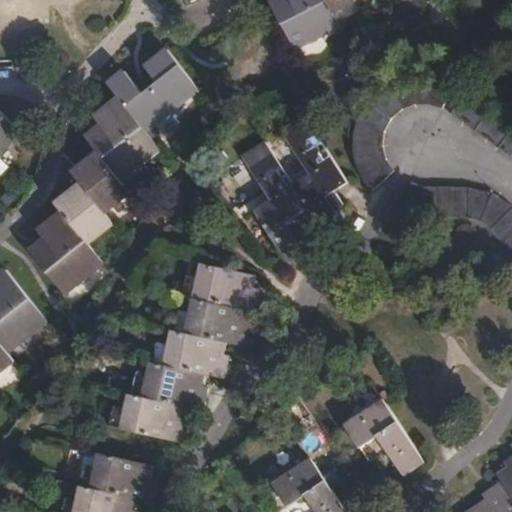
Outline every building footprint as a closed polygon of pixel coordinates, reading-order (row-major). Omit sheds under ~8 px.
[(0,0),(0,64),(81,64),(117,25),(116,0),(0,0)] [(334,13),(327,0),(273,0),(271,1),(296,51),(341,28),(334,13)] [(327,0),(334,13),(357,2),(355,0),(327,0)] [(110,84),(120,97),(148,131),(199,91),(169,50),(147,67),(161,85),(146,96),(127,71),(110,84)] [(373,190),(394,173),(388,160),(384,153),(384,143),(385,135),(388,127),(392,120),(397,115),(405,109),(412,106),(420,105),(428,105),(435,106),(437,108),(451,81),(440,78),(431,75),(421,75),(407,77),(401,80),(388,86),(379,92),(365,106),(360,114),(356,123),(355,132),(353,148),(354,158),(357,168),(366,182),(373,190)] [(511,120),(465,87),(448,112),(511,157),(511,120)] [(87,135),(100,152),(121,179),(160,149),(148,131),(120,97),(96,115),(102,124),(87,135)] [(0,109),(0,152),(21,130),(0,109)] [(311,176),(296,187),(310,209),(329,238),(345,228),(335,211),(343,206),(336,192),(349,183),(307,119),(284,132),(311,176)] [(310,209),(296,187),(267,143),(245,159),(272,201),(258,211),(291,263),(308,253),(298,236),(305,231),(297,217),(310,209)] [(74,172),(82,183),(105,213),(131,192),(121,179),(100,152),(74,172)] [(57,203),(63,211),(89,244),(113,224),(105,213),(82,183),(57,203)] [(419,185),(411,183),(406,201),(404,212),(417,214),(447,215),(460,215),(468,215),(477,218),(484,220),(495,231),(511,252),(511,209),(502,201),(494,196),(484,192),(476,189),(466,187),(452,188),(438,187),(430,186),(419,185)] [(89,244),(63,211),(36,231),(43,240),(29,251),(63,294),(103,262),(89,244)] [(186,291),(197,293),(249,307),(256,308),(261,285),(256,284),(257,273),(203,261),(198,280),(189,278),(186,291)] [(0,341),(6,350),(44,320),(5,270),(0,273),(0,341)] [(182,313),(179,328),(230,340),(249,345),(254,321),(246,319),(249,307),(197,293),(192,314),(182,313)] [(158,358),(209,372),(228,376),(234,354),(227,353),(230,340),(179,328),(175,326),(170,345),(161,343),(158,358)] [(0,372),(15,361),(6,350),(0,341),(0,372)] [(135,394),(184,405),(204,410),(211,386),(206,385),(209,372),(158,358),(154,357),(148,378),(139,377),(135,394)] [(182,416),(184,405),(135,394),(130,392),(126,410),(115,407),(111,423),(181,440),(187,417),(182,416)] [(425,463),(386,403),(348,429),(360,450),(378,438),(405,476),(425,463)] [(81,465),(86,468),(96,469),(100,452),(86,447),(81,465)] [(86,468),(82,483),(138,498),(153,501),(159,480),(152,477),(155,465),(100,452),(96,469),(86,468)] [(498,474),(503,483),(511,495),(511,458),(506,462),(509,468),(498,474)] [(306,496),(316,511),(346,511),(314,462),(276,485),(290,506),(306,496)] [(68,500),(64,511),(140,511),(141,511),(135,509),(138,498),(82,483),(77,503),(68,500)] [(487,500),(477,506),(480,511),(511,511),(511,495),(503,483),(485,495),(487,500)]
